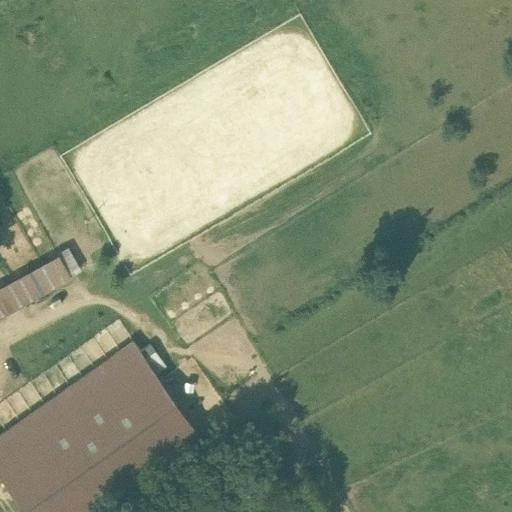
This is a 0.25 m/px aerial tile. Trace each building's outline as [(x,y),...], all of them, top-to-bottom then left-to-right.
[(58,258),(68,275),(82,267),(68,242),(0,278),(0,290),(13,283),(58,258)] [(58,258),(13,283),(23,301),(68,275),(58,258)] [(23,301),(13,283),(0,290),(0,291),(9,308),(23,301)] [(0,313),(9,308),(0,291),(0,313)] [(135,343),(0,438),(0,472),(23,505),(27,511),(87,511),(199,433),(135,343)]
